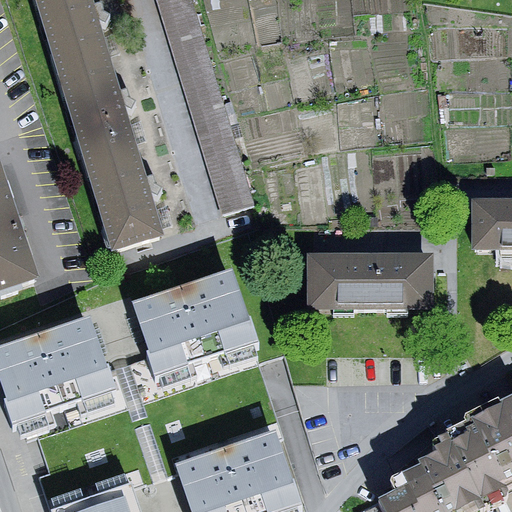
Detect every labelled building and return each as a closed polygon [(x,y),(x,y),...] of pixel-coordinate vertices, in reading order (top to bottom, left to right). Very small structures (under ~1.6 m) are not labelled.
[(94,0),(25,0),(106,267),(169,248),(94,0)] [(160,0),(219,215),(253,206),(196,0),(160,0)] [(0,173),(0,299),(36,288),(0,173)] [(511,206),(469,207),(470,259),(511,258),(511,206)] [(432,262),(303,263),(303,317),(432,316),(432,262)] [(126,315),(156,406),(255,372),(224,282),(126,315)] [(0,356),(0,386),(21,450),(120,416),(89,326),(0,356)] [(511,408),(511,405),(442,449),(474,511),(486,511),(511,498),(511,408)] [(169,474),(182,511),(291,511),(268,441),(169,474)] [(464,511),(433,464),(376,510),(376,511),(464,511)] [(138,511),(134,496),(89,511),(138,511)]
